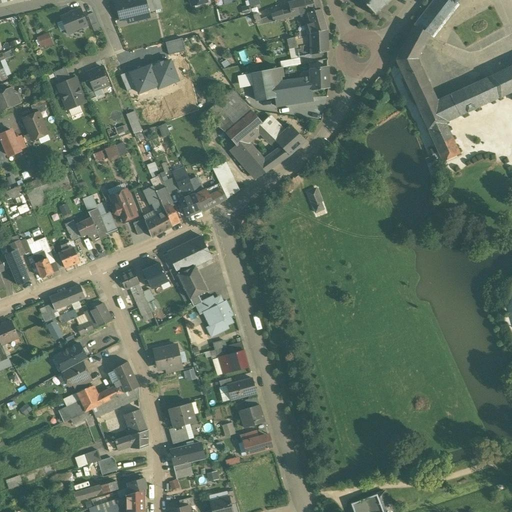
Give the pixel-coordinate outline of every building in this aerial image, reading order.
[(123,0),(116,2),(120,19),(134,15),(135,21),(149,18),(148,13),(144,0),(123,0)] [(152,0),(144,0),(148,13),(155,11),(152,0)] [(303,0),(301,0),(296,1),(299,15),(307,12),(303,0)] [(317,0),(303,0),(307,12),(318,10),(320,9),(317,0)] [(359,0),(359,1),(360,2),(362,1),(368,8),(367,9),(368,11),(369,9),(372,13),(371,14),(372,16),(374,14),(375,16),(376,15),(375,13),(378,11),(379,12),(380,11),(379,10),(385,4),(386,6),(387,5),(386,3),(390,0),(359,0)] [(434,0),(413,27),(430,35),(433,37),(458,5),(456,2),(454,3),(451,0),(434,0)] [(296,1),(288,3),(290,10),(282,12),(283,19),(299,15),(296,1)] [(81,10),(61,18),(67,33),(68,33),(68,35),(74,33),(74,31),(87,25),(81,10)] [(321,20),(318,10),(307,12),(311,23),(308,24),(311,34),(327,30),(324,19),(321,20)] [(93,13),(87,15),(94,32),(100,30),(93,13)] [(430,35),(413,27),(396,61),(407,85),(411,94),(419,111),(436,102),(417,59),(430,35)] [(311,34),(310,34),(310,37),(310,44),(310,55),(328,50),(327,30),(311,34)] [(52,42),(49,34),(41,37),(44,45),(52,42)] [(294,37),(286,39),(289,49),(296,48),(294,37)] [(182,39),(165,43),(169,56),(185,52),(182,39)] [(310,44),(299,46),(300,49),(297,50),(298,57),(310,55),(310,44)] [(297,58),(287,60),(288,67),(298,65),(297,58)] [(172,59),(150,68),(157,85),(159,88),(180,80),(172,59)] [(138,93),(157,85),(150,68),(150,66),(130,73),(136,87),(138,93)] [(102,67),(86,73),(89,80),(94,91),(109,85),(102,67)] [(328,67),(311,71),(312,81),(312,89),(312,90),(328,87),(328,67)] [(511,67),(436,102),(419,111),(428,130),(444,123),(511,91),(511,67)] [(281,68),(270,70),(271,78),(283,77),(281,68)] [(61,69),(52,72),(56,82),(65,79),(61,69)] [(274,97),(274,95),(273,86),(271,78),(270,70),(250,74),(255,100),(274,97)] [(126,91),(136,87),(130,73),(130,72),(120,75),(126,91)] [(283,77),(271,78),(273,86),(284,84),(283,77)] [(75,78),(57,85),(62,98),(63,98),(68,110),(85,103),(75,78)] [(89,80),(84,83),(91,99),(96,97),(94,91),(89,80)] [(284,84),(273,86),(274,95),(312,89),(312,81),(284,84)] [(11,89),(0,93),(0,111),(17,104),(15,99),(16,95),(13,94),(11,89)] [(312,89),(274,95),(274,97),(276,107),(313,101),(312,90),(312,89)] [(252,111),(232,90),(206,114),(226,134),(252,111)] [(43,101),(31,106),(34,115),(38,113),(46,110),(43,101)] [(262,123),(252,111),(226,134),(236,146),(243,140),(259,125),(262,123)] [(34,115),(24,119),(31,137),(36,134),(38,138),(47,134),(38,113),(34,115)] [(134,135),(143,132),(135,113),(126,116),(134,135)] [(286,122),(280,127),(279,126),(269,116),(262,123),(259,125),(270,136),(275,140),(285,131),(291,126),(286,122)] [(444,123),(428,130),(442,160),(458,152),(444,123)] [(165,124),(157,126),(160,137),(168,135),(165,124)] [(119,135),(128,131),(125,125),(116,128),(119,135)] [(285,131),(275,140),(283,149),(290,156),(305,140),(291,126),(285,131)] [(12,131),(0,135),(0,137),(8,156),(20,151),(15,139),(12,131)] [(21,136),(15,139),(20,150),(26,147),(21,136)] [(264,174),(260,169),(265,165),(264,163),(243,140),(236,146),(232,150),(256,179),(264,174)] [(122,143),(115,146),(119,156),(126,153),(122,143)] [(115,146),(106,149),(111,160),(119,157),(119,156),(115,146)] [(260,169),(264,174),(290,156),(283,149),(276,154),(264,163),(265,165),(260,169)] [(93,153),(95,161),(103,159),(101,151),(93,153)] [(47,177),(23,186),(33,209),(47,203),(43,193),(70,183),(60,160),(43,167),(47,177)] [(146,165),(148,172),(156,170),(153,162),(146,165)] [(219,184),(226,199),(239,191),(226,163),(212,170),(219,184)] [(190,181),(186,173),(178,176),(183,189),(185,188),(191,186),(190,181)] [(198,181),(197,178),(190,181),(191,186),(195,194),(198,202),(205,199),(202,191),(198,181)] [(172,182),(165,185),(169,195),(176,192),(172,182)] [(226,199),(219,184),(212,187),(216,194),(215,195),(219,203),(226,199)] [(158,215),(145,222),(149,231),(152,237),(172,226),(163,206),(159,198),(156,192),(154,186),(143,191),(150,205),(152,204),(155,210),(158,215)] [(191,186),(185,188),(188,197),(195,194),(191,186)] [(212,187),(202,191),(205,199),(215,194),(215,195),(216,194),(212,187)] [(162,189),(156,192),(159,198),(165,195),(162,189)] [(307,193),(316,213),(324,209),(316,189),(307,193)] [(126,190),(110,196),(114,206),(113,210),(114,213),(117,215),(120,214),(123,221),(136,215),(126,190)] [(188,197),(180,200),(187,217),(201,210),(198,202),(195,194),(188,197)] [(205,199),(198,202),(201,210),(202,212),(219,203),(215,195),(215,194),(205,199)] [(89,212),(98,209),(96,205),(92,195),(83,199),(89,212)] [(165,195),(159,198),(163,206),(168,203),(165,195)] [(62,216),(69,213),(66,203),(58,207),(62,216)] [(98,209),(102,217),(107,215),(102,203),(96,205),(98,209)] [(180,222),(172,206),(170,207),(168,203),(163,206),(172,226),(180,222)] [(16,215),(28,210),(25,204),(13,209),(16,215)] [(98,209),(89,212),(91,218),(96,230),(96,231),(99,237),(108,233),(102,217),(98,209)] [(102,217),(108,233),(117,230),(110,213),(107,215),(102,217)] [(236,219),(239,229),(250,221),(245,213),(236,219)] [(91,218),(76,225),(81,237),(96,231),(96,230),(91,218)] [(144,219),(133,223),(138,235),(149,231),(145,222),(144,219)] [(76,225),(74,221),(66,225),(73,241),(81,237),(76,225)] [(46,237),(39,240),(41,244),(44,250),(50,248),(46,237)] [(201,237),(167,253),(173,265),(206,248),(201,237)] [(19,240),(13,243),(9,245),(13,253),(16,251),(19,257),(20,257),(25,254),(19,240)] [(69,249),(66,244),(60,246),(62,252),(58,253),(64,267),(64,268),(79,262),(73,247),(69,249)] [(206,248),(173,265),(179,278),(190,300),(199,295),(207,291),(195,267),(211,259),(206,248)] [(13,253),(6,255),(11,265),(21,261),(20,257),(19,257),(16,251),(13,253)] [(32,262),(45,257),(42,251),(29,256),(32,262)] [(58,253),(53,256),(59,269),(64,267),(58,253)] [(6,255),(0,257),(0,258),(5,268),(10,266),(11,265),(6,255)] [(52,273),(46,258),(35,263),(41,278),(52,273)] [(11,265),(10,266),(18,285),(30,280),(22,261),(21,261),(11,265)] [(159,264),(143,272),(147,280),(144,281),(146,285),(149,284),(151,289),(168,281),(159,264)] [(179,278),(174,268),(169,271),(173,280),(179,278)] [(133,270),(119,276),(125,291),(130,288),(139,284),(133,270)] [(139,284),(130,288),(136,303),(145,300),(141,291),(142,291),(139,284)] [(81,286),(50,298),(52,305),(54,310),(55,309),(85,298),(81,286)] [(149,290),(143,293),(151,313),(158,309),(149,290)] [(145,300),(136,303),(142,317),(151,313),(143,293),(142,291),(141,291),(145,300)] [(202,302),(199,295),(190,300),(194,307),(195,306),(199,315),(203,313),(209,325),(205,327),(210,337),(228,329),(227,326),(233,323),(230,318),(233,316),(226,301),(222,303),(214,300),(212,297),(202,302)] [(103,304),(90,310),(90,311),(84,313),(88,324),(77,329),(81,336),(112,321),(103,304)] [(52,305),(45,308),(47,313),(50,320),(56,318),(55,314),(57,313),(55,309),(54,310),(52,305)] [(75,310),(63,315),(66,322),(78,317),(75,310)] [(54,320),(45,325),(53,341),(62,336),(54,320)] [(11,321),(0,325),(0,341),(0,342),(2,345),(18,338),(11,321)] [(224,340),(213,343),(215,349),(225,346),(224,340)] [(215,349),(209,351),(216,375),(237,369),(233,355),(244,351),(242,341),(225,346),(215,349)] [(79,344),(55,357),(63,372),(81,362),(87,359),(79,344)] [(176,346),(153,351),(155,358),(157,357),(160,369),(165,368),(165,367),(180,364),(176,346)] [(244,351),(233,355),(237,369),(248,366),(244,351)] [(0,370),(11,366),(8,359),(0,362),(0,361),(0,370)] [(81,362),(63,372),(70,386),(76,383),(88,376),(88,377),(89,376),(81,362)] [(127,362),(114,370),(120,380),(122,385),(125,392),(129,391),(138,387),(127,362)] [(180,364),(165,367),(165,368),(167,374),(182,371),(180,364)] [(193,369),(182,371),(184,381),(195,379),(193,369)] [(88,376),(76,383),(79,388),(91,382),(88,377),(88,376)] [(230,378),(219,381),(220,386),(226,385),(232,383),(230,378)] [(232,383),(226,385),(231,400),(255,393),(251,378),(232,383)] [(94,385),(66,398),(71,408),(82,403),(81,401),(97,393),(94,385)] [(97,393),(81,401),(82,403),(71,408),(67,410),(71,419),(102,404),(121,395),(125,392),(122,385),(116,388),(99,396),(97,393)] [(121,395),(102,404),(104,409),(123,401),(121,395)] [(257,397),(245,400),(247,406),(250,405),(251,407),(259,404),(257,397)] [(190,404),(168,410),(173,429),(181,427),(195,423),(190,404)] [(251,407),(239,411),(244,427),(264,422),(259,404),(251,407)] [(67,410),(60,413),(64,422),(71,419),(67,410)] [(140,411),(126,415),(133,435),(147,431),(140,411)] [(224,436),(234,433),(231,422),(221,425),(224,436)] [(173,429),(169,430),(173,445),(185,442),(181,427),(173,429)] [(257,430),(239,435),(241,442),(246,441),(245,440),(258,437),(257,430)] [(147,431),(133,435),(128,437),(131,447),(132,448),(140,449),(147,446),(147,431)] [(269,437),(264,438),(263,435),(258,437),(245,440),(246,441),(249,454),(256,452),(257,453),(262,451),(262,450),(272,447),(269,437)] [(128,437),(106,444),(109,453),(114,451),(115,452),(131,447),(128,437)] [(200,444),(187,447),(190,461),(204,458),(200,444)] [(186,447),(169,451),(173,466),(188,462),(190,462),(190,461),(187,447),(186,447)] [(100,461),(97,451),(85,456),(88,465),(99,462),(100,461)] [(111,458),(100,461),(99,462),(102,472),(117,468),(116,462),(111,458)] [(188,462),(173,466),(174,472),(187,469),(190,468),(188,462)] [(187,469),(174,472),(176,479),(189,476),(187,469)] [(206,472),(207,480),(217,479),(217,471),(206,472)] [(71,473),(58,477),(61,486),(68,484),(74,482),(71,473)] [(144,478),(136,481),(137,483),(132,485),(135,493),(144,490),(147,489),(144,478)] [(116,482),(100,486),(103,494),(118,489),(116,482)] [(132,485),(126,487),(128,495),(135,493),(132,485)] [(100,486),(74,494),(76,502),(103,494),(100,486)] [(69,487),(60,490),(62,498),(72,495),(69,487)] [(128,501),(144,501),(144,490),(135,493),(128,495),(128,501)] [(233,491),(227,493),(228,498),(229,498),(231,506),(237,504),(233,491)] [(391,510),(384,492),(376,495),(382,511),(386,511),(390,511),(391,510)] [(382,511),(376,495),(351,504),(353,511),(382,511)] [(192,497),(179,501),(181,508),(188,506),(188,507),(194,506),(192,497)] [(228,498),(210,502),(212,511),(232,511),(231,506),(229,498),(228,498)] [(119,511),(116,500),(89,509),(89,511),(119,511)] [(128,501),(127,501),(127,511),(144,511),(144,501),(128,501)]
